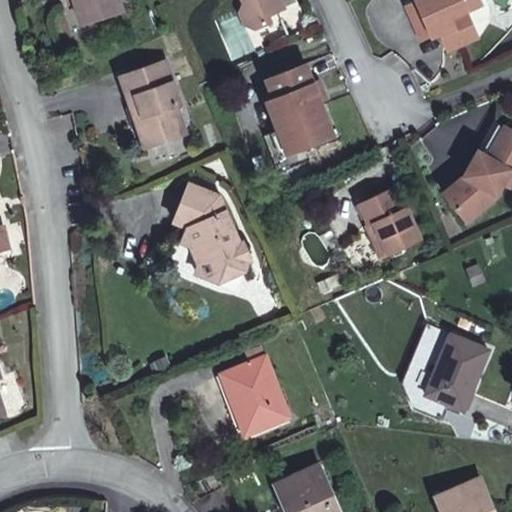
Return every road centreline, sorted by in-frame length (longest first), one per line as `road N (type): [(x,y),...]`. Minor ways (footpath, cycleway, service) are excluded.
road 1 (residential): [(61,474),(43,173),(0,40)]
road 2 (residential): [(329,0),(387,122)]
